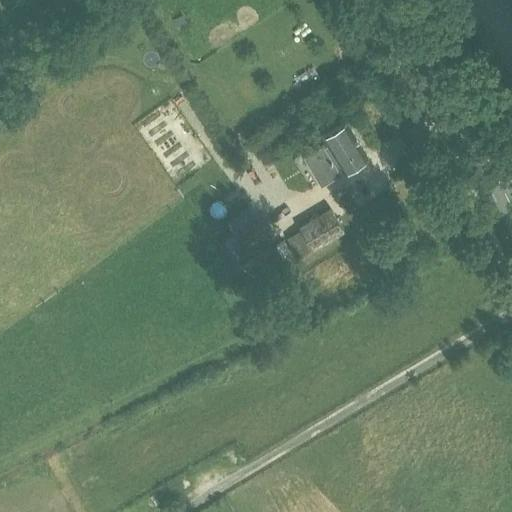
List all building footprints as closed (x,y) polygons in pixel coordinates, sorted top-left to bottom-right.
[(305,157),(321,183),(334,174),(339,171),(367,154),(346,120),(322,134),(328,143),(305,157)] [(346,210),(385,183),(376,169),(336,196),(346,210)] [(332,206),(302,224),(315,247),(326,240),(345,228),(332,206)] [(234,256),(268,231),(257,217),(223,242),(234,256)] [(362,251),(376,242),(369,230),(354,238),(362,251)]
